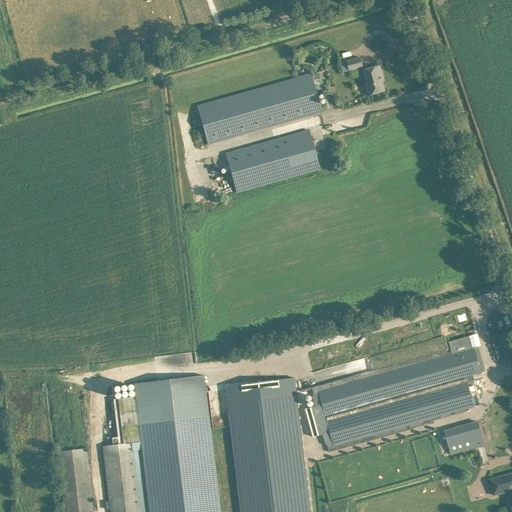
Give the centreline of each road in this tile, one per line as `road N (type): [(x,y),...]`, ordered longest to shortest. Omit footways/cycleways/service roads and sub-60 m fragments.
road 1 (track): [(0,110),(359,0)]
road 2 (unclassified): [(511,310),(403,0)]
